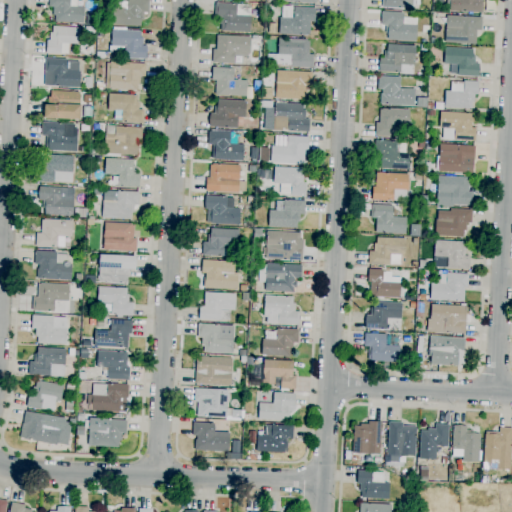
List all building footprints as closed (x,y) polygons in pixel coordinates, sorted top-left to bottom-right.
[(83,24),(54,22),(55,16),(52,16),(52,7),(48,7),(48,0),(77,0),(77,7),(84,7),(83,24)] [(140,27),(112,25),(112,9),(127,9),(127,0),(148,0),(148,13),(143,12),(143,21),(141,21),(140,27)] [(403,9),(381,8),(381,0),(414,0),(414,8),(403,8),(403,9)] [(482,0),(482,14),(460,12),(449,11),(449,0),(482,0)] [(249,33),(220,31),(221,25),(218,24),(219,17),(214,16),(215,3),(250,5),(249,33)] [(294,7),(315,8),(314,23),(310,22),(309,36),(278,34),(279,18),(293,18),(294,7)] [(415,41),(388,40),(388,34),(385,33),(385,26),(380,25),(381,12),(404,13),(403,17),(417,18),(415,41)] [(95,26),(87,26),(88,15),(96,16),(95,26)] [(473,45),(445,43),(446,16),(482,17),(481,31),(476,31),(476,38),(473,38),(473,45)] [(259,35),(252,34),(252,29),(255,29),(255,23),(253,23),(254,17),(261,18),(259,35)] [(275,34),(268,33),(269,23),(276,24),(275,34)] [(60,55),(45,54),(46,40),(49,40),(49,32),(52,33),(52,26),(80,28),(79,44),(68,44),(68,54),(60,54),(60,55)] [(146,59),(124,58),(125,47),(121,47),(120,53),(110,53),(110,44),(109,44),(110,39),(111,40),(111,36),(110,36),(110,32),(111,32),(111,29),(140,31),(140,38),(143,38),(142,46),(147,46),(146,59)] [(233,64),(211,63),(212,49),(215,49),(216,35),(250,37),(249,57),(234,56),(233,64)] [(312,68),(290,67),(290,65),(266,64),(267,54),(277,55),(278,39),(307,40),(307,41),(309,41),(308,55),(313,55),(312,68)] [(400,73),(379,71),(379,58),(383,58),(384,51),(386,51),(387,44),(416,46),(415,61),(413,61),(413,71),(400,70),(400,73)] [(478,77),(457,76),(457,74),(450,74),(450,64),(443,64),(444,48),(473,49),(473,56),(474,56),(474,63),(479,64),(478,77)] [(79,88),(43,86),(44,58),(66,59),(66,61),(79,62),(78,71),(80,71),(79,88)] [(137,91),(109,89),(104,88),(106,63),(110,63),(110,62),(146,64),(145,77),(140,77),(140,85),(137,85),(137,91)] [(246,97),(214,95),(215,81),(211,81),(212,67),(214,67),(214,65),(241,67),(240,80),(247,80),(246,97)] [(304,100),(275,99),(276,70),(312,72),(311,86),(306,86),(306,93),(304,93),(304,100)] [(414,106),(380,104),(380,93),(382,93),(382,90),(377,90),(378,76),(400,77),(399,88),(415,89),(414,106)] [(472,109),(444,107),(445,91),(450,91),(450,82),(463,82),(463,81),(479,81),(478,95),(476,95),(476,96),(474,96),(474,103),(472,103),(472,109)] [(102,90),(95,90),(96,82),(103,82),(102,90)] [(79,120),(44,118),(43,119),(41,119),(42,104),(47,105),(48,97),(50,97),(50,91),(79,92),(79,105),(80,105),(79,120)] [(143,124),(121,122),(121,121),(114,120),(114,111),(107,110),(108,93),(137,95),(137,102),(139,102),(138,110),(143,110),(143,124)] [(90,103),(83,103),(84,95),(91,95),(90,103)] [(425,108),(416,107),(416,97),(425,98),(425,108)] [(243,129),(209,127),(210,113),(213,113),(214,106),(217,106),(217,99),(246,101),(245,118),(244,118),(243,129)] [(308,132),(287,131),(287,129),(283,129),(283,132),(273,131),(274,103),(303,104),(302,111),(305,111),(304,119),(309,119),(308,132)] [(92,119),(82,118),(83,106),(92,106),(92,119)] [(390,137),(375,136),(375,122),(378,122),(379,109),(382,109),(409,110),(408,126),(393,126),(390,126),(390,137)] [(475,141),(441,140),(442,128),(438,128),(439,112),(472,113),(471,128),(475,128),(475,141)] [(74,136),(76,136),(75,152),(45,151),(45,136),(41,136),(42,122),(54,123),(54,121),(61,121),(61,124),(70,124),(70,126),(74,126),(74,136)] [(141,142),(138,142),(137,156),(120,155),(119,157),(90,156),(91,149),(103,150),(104,133),(105,133),(105,125),(142,128),(141,142)] [(239,144),(244,145),(243,161),(213,159),(213,158),(211,158),(212,145),(207,145),(208,131),(210,131),(210,129),(229,130),(240,131),(239,144)] [(308,151),(304,151),(303,165),(269,162),(271,146),(286,147),(287,135),(309,137),(308,151)] [(405,153),(410,153),(409,170),(377,168),(378,154),(373,154),(374,140),(396,141),(396,143),(406,144),(405,153)] [(474,159),(473,159),(472,174),(437,171),(439,144),(475,146),(474,159)] [(72,183),(54,182),(54,183),(39,182),(41,153),(51,154),(51,155),(73,157),(72,183)] [(139,188),(118,187),(118,188),(111,187),(112,176),(118,177),(118,175),(104,174),(105,158),(133,160),(133,166),(136,166),(135,174),(137,174),(137,173),(139,173),(139,188)] [(238,193),(205,191),(206,178),(208,178),(209,165),(212,165),(212,164),(239,165),(238,181),(246,182),(245,192),(238,191),(238,193)] [(305,197),(290,196),(290,194),(279,194),(279,184),(273,184),(273,167),(301,168),(300,175),(303,175),(303,183),(305,183),(305,197)] [(271,180),(263,179),(264,170),(272,171),(271,180)] [(406,201),(393,201),(393,202),(372,201),(372,187),(375,187),(376,173),(408,174),(408,190),(406,190),(406,201)] [(422,181),(414,181),(415,178),(413,178),(414,174),(415,173),(422,173),(422,181)] [(453,207),(435,206),(437,176),(468,177),(467,192),(472,192),(472,205),(453,205),(453,207)] [(73,216),(45,215),(45,209),(41,209),(42,200),(38,200),(39,187),(74,188),(73,216)] [(109,221),(101,220),(102,202),(110,202),(111,196),(117,196),(117,191),(139,192),(138,205),(133,205),(133,213),(130,213),(130,220),(109,218),(109,221)] [(239,225),(206,223),(207,209),(204,209),(205,196),(227,197),(226,208),(240,209),(239,225)] [(422,204),(422,196),(430,196),(429,205),(422,204)] [(296,228),(268,227),(269,210),(275,210),(275,201),(283,201),(284,200),(305,201),(304,214),(299,214),(299,222),(297,222),(296,228)] [(401,236),(394,236),(394,234),(375,232),(376,219),(370,218),(371,204),(393,206),(392,217),(406,218),(405,234),(401,234),(401,236)] [(463,237),(434,236),(435,219),(437,219),(437,211),(450,211),(450,209),(471,210),(471,223),(466,223),(465,231),(463,231),(463,237)] [(56,248),(35,247),(36,233),(43,234),(43,220),(72,221),(71,238),(64,237),(64,247),(56,247),(56,248)] [(136,252),(103,251),(104,222),(132,224),(132,226),(134,226),(133,239),(136,239),(136,252)] [(420,237),(409,236),(410,225),(420,225),(420,237)] [(223,257),(201,256),(202,242),(207,242),(207,235),(210,235),(210,228),(239,230),(238,246),(224,245),(223,257)] [(301,261),(265,258),(266,248),(265,248),(266,231),(300,233),(300,240),(303,240),(301,261)] [(389,266),(368,265),(368,251),(373,251),(373,243),(376,244),(376,237),(406,239),(405,255),(400,255),(399,265),(389,264),(389,266)] [(468,270),(447,269),(447,257),(434,257),(434,240),(463,241),(463,248),(465,248),(464,256),(468,256),(468,270)] [(71,281),(36,279),(37,269),(38,269),(38,265),(34,264),(35,251),(56,252),(56,254),(68,255),(68,264),(72,264),(71,281)] [(127,284),(98,282),(99,255),(136,256),(135,270),(130,269),(130,278),(127,277),(127,284)] [(238,290),(204,288),(204,285),(203,285),(203,280),(204,280),(204,277),(205,277),(205,274),(201,273),(202,260),(234,262),(233,273),(239,273),(238,290)] [(426,270),(418,269),(419,260),(427,261),(426,270)] [(294,293),(264,291),(265,283),(257,282),(258,264),(266,265),(266,263),(302,265),(301,279),(294,278),(294,281),(296,281),(296,289),(295,288),(294,293)] [(399,298),(369,296),(370,282),(367,282),(368,269),(384,270),(383,271),(391,272),(391,277),(400,277),(399,298)] [(463,301),(429,299),(430,284),(439,284),(440,274),(446,275),(446,273),(468,274),(467,287),(464,287),(463,301)] [(66,312),(32,311),(32,297),(37,297),(38,283),(69,285),(68,301),(66,301),(66,312)] [(122,318),(116,318),(116,314),(111,314),(111,303),(97,303),(98,287),(127,288),(126,295),(129,295),(128,303),(133,303),(133,304),(134,304),(133,315),(132,315),(132,316),(122,315),(122,318)] [(219,321),(198,320),(199,306),(203,306),(204,292),(236,294),(235,311),(230,310),(230,321),(219,320),(219,321)] [(299,326),(267,324),(267,317),(263,317),(264,295),(293,297),(293,304),(295,304),(294,311),(300,312),(299,326)] [(386,329),(365,328),(365,315),(370,315),(370,308),(373,308),(373,301),(402,303),(401,319),(386,319),(386,329)] [(422,318),(415,317),(416,301),(428,302),(427,313),(423,313),(422,318)] [(465,334),(426,332),(427,319),(430,319),(430,305),(466,306),(465,334)] [(65,345),(37,344),(37,337),(35,337),(35,329),(33,329),(33,330),(31,330),(32,315),(53,316),(53,317),(67,318),(65,345)] [(127,348),(93,347),(94,330),(110,331),(110,326),(106,326),(106,321),(110,322),(110,319),(132,320),(131,334),(128,334),(127,348)] [(232,354),(203,352),(204,346),(201,346),(202,338),(197,337),(198,324),(234,326),(232,354)] [(290,358),(261,355),(262,339),(265,339),(265,337),(265,336),(265,335),(264,334),(264,333),(264,332),(265,331),(266,331),(268,332),(270,332),(272,332),(273,331),(274,331),(276,329),(277,328),(299,330),(297,343),(293,343),(292,351),(290,351),(290,358)] [(398,363),(367,360),(368,347),(363,347),(364,333),(386,334),(386,336),(399,337),(398,346),(399,346),(398,363)] [(457,366),(430,365),(431,357),(428,357),(429,337),(464,338),(463,364),(457,364),(457,366)] [(50,376),(28,375),(29,361),(33,362),(34,354),(36,354),(36,349),(37,349),(37,348),(66,349),(65,366),(64,366),(63,376),(50,376)] [(129,381),(107,380),(107,368),(96,368),(97,351),(127,352),(126,367),(129,367),(129,381)] [(231,386),(195,384),(196,357),(232,358),(231,386)] [(295,389),(280,389),(281,378),(275,377),(274,385),(262,384),(263,360),(293,361),(292,376),(296,376),(295,389)] [(53,411),(41,409),(41,410),(26,407),(29,394),(31,394),(33,386),(34,387),(35,382),(36,383),(37,380),(53,384),(53,382),(58,383),(59,378),(68,380),(67,382),(75,384),(74,391),(63,389),(61,402),(55,401),(53,411)] [(125,413),(91,411),(91,410),(87,410),(87,395),(92,395),(93,384),(107,385),(107,384),(128,385),(128,398),(126,398),(125,413)] [(243,419),(231,418),(231,416),(226,416),(226,419),(196,417),(197,402),(194,402),(194,388),(228,390),(227,409),(233,409),(233,410),(244,410),(243,419)] [(286,422),(257,420),(258,403),(272,403),(273,392),(295,394),(294,407),(290,407),(289,420),(286,419),(286,422)] [(73,412),(65,411),(66,401),(77,402),(76,407),(73,407),(73,412)] [(57,446),(23,440),(23,438),(19,438),(24,411),(33,413),(33,411),(39,412),(38,414),(47,415),(62,418),(57,446)] [(84,423),(77,422),(77,413),(85,414),(84,423)] [(118,447),(88,446),(89,418),(108,419),(126,420),(125,433),(121,433),(121,441),(118,441),(118,447)] [(352,453),(353,426),(360,426),(360,423),(367,424),(368,421),(381,422),(379,455),(352,453)] [(227,453),(194,451),(195,440),(196,440),(196,436),(191,436),(192,422),(214,424),(214,431),(229,432),(227,453)] [(399,463),(388,462),(389,455),(387,455),(388,422),(402,422),(402,426),(416,427),(415,457),(399,456),(399,463)] [(435,460),(419,459),(420,431),(427,431),(427,429),(435,429),(435,424),(448,425),(447,447),(436,446),(435,460)] [(285,453),(256,452),(257,435),(264,436),(265,425),(272,425),(293,426),(292,439),(288,439),(287,453),(285,453)] [(478,463),(462,462),(462,458),(452,457),(452,450),(451,450),(453,425),(466,426),(466,431),(474,431),(473,434),(480,434),(478,463)] [(498,469),(482,468),(482,462),(483,462),(484,435),(485,435),(485,432),(498,433),(499,428),(511,429),(510,470),(498,470),(498,469)] [(389,499),(361,498),(361,492),(359,492),(359,484),(357,484),(357,471),(372,471),(372,472),(384,473),(384,483),(389,483),(389,499)] [(9,511),(11,502),(25,505),(24,508),(32,510),(31,511),(9,511)] [(359,511),(360,503),(390,505),(390,511),(359,511)]
